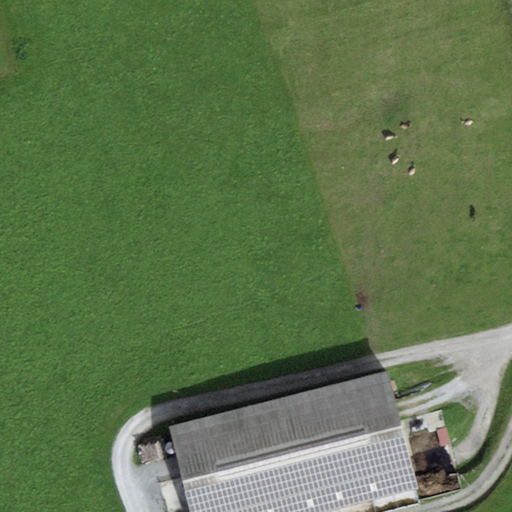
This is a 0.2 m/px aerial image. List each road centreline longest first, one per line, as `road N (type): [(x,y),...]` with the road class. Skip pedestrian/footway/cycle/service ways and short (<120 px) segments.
road 1 (track): [(132,511),(121,445),(159,412),(511,334)]
road 2 (track): [(420,511),(478,496),(511,443)]
